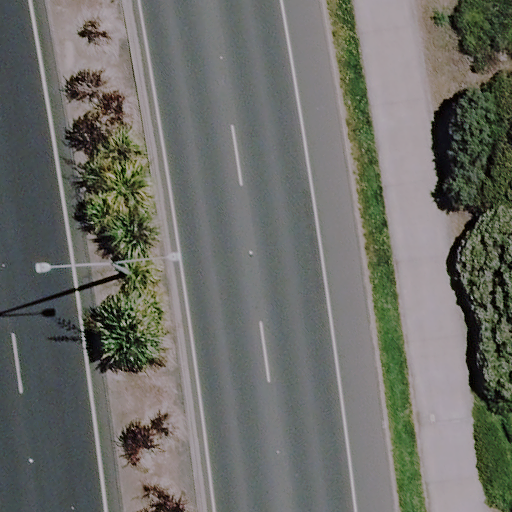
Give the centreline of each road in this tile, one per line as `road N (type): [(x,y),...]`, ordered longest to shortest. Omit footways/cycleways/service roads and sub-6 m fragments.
road 1 (primary): [(210,0),(287,511)]
road 2 (primary): [(31,511),(0,326)]
